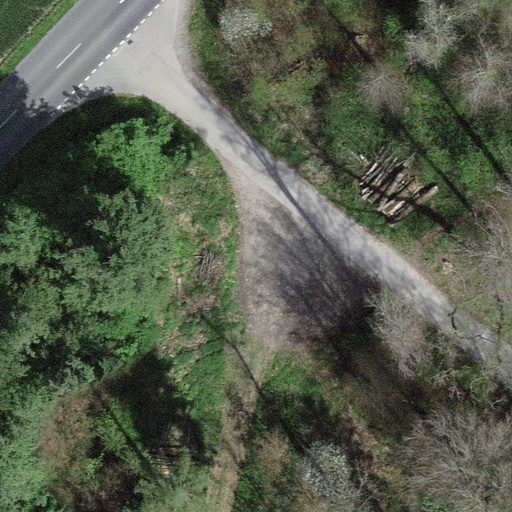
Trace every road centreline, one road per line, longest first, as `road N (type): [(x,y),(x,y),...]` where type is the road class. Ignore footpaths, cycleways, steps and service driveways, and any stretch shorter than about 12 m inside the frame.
road 1 (track): [(93,29),(511,367)]
road 2 (tertiary): [(0,127),(122,0)]
